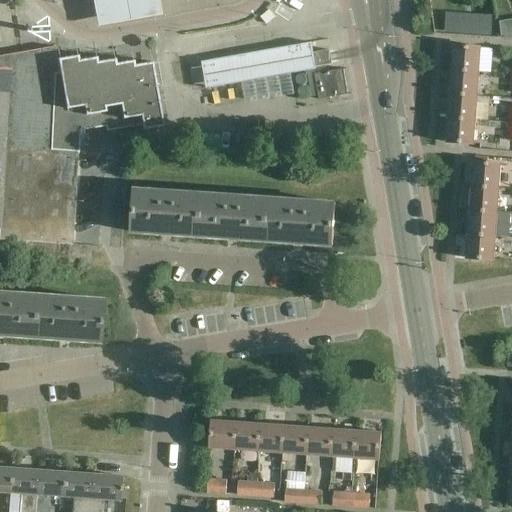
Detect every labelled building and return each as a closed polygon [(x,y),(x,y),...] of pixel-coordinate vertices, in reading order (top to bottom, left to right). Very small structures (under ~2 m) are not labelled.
[(92,0),(94,12),(96,27),(162,15),(162,11),(160,0),(92,0)] [(502,37),(511,34),(511,20),(499,22),(502,37)] [(330,50),(313,53),(312,44),(204,63),(206,79),(208,89),(316,70),(316,67),(332,65),(331,58),(330,50)] [(482,47),(454,45),(453,70),(480,72),(482,47)] [(55,48),(0,57),(0,239),(48,243),(49,231),(72,232),(77,153),(79,154),(80,131),(106,127),(106,132),(142,126),(143,130),(163,127),(152,63),(134,66),(133,61),(116,64),(115,60),(97,63),(96,58),(79,61),(78,56),(57,60),(55,48)] [(479,96),(480,72),(453,70),(451,94),(479,96)] [(346,71),(322,75),(326,99),(350,95),(346,71)] [(244,84),(247,103),(285,97),(282,77),(244,84)] [(477,120),(479,96),(451,94),(449,117),(477,120)] [(475,144),(477,120),(449,117),(447,142),(475,144)] [(474,161),(472,186),(501,188),(502,163),(474,161)] [(499,212),(501,188),(472,186),(471,210),(499,212)] [(137,190),(134,233),(161,235),(172,236),(201,238),(204,195),(137,190)] [(270,199),(204,195),(201,238),(227,239),(237,240),(267,242),(270,199)] [(270,199),(267,242),(292,244),(334,247),(337,203),(270,199)] [(499,212),(471,210),(469,234),(497,236),(509,237),(511,213),(499,213),(499,212)] [(72,244),(72,232),(49,231),(48,243),(72,244)] [(497,236),(469,234),(467,259),(495,261),(497,236)] [(35,295),(0,292),(0,336),(3,337),(32,339),(35,295)] [(35,295),(32,339),(59,340),(69,341),(99,343),(102,300),(35,295)] [(211,449),(236,450),(238,423),(213,421),(211,449)] [(236,450),(260,452),(262,424),(238,423),(236,450)] [(260,452),(284,454),(286,426),(262,424),(260,452)] [(295,455),(308,456),(310,428),(286,426),(284,454),(284,462),(295,463),(295,455)] [(308,456),(332,457),(334,430),(310,428),(308,456)] [(332,457),(356,459),(358,431),(334,430),(332,457)] [(358,431),(356,459),(381,461),(383,433),(358,431)] [(0,492),(9,493),(10,469),(0,467),(0,492)] [(35,511),(38,471),(10,469),(9,493),(20,494),(18,511),(35,511)] [(66,473),(38,471),(35,511),(48,511),(49,504),(43,503),(44,496),(64,497),(66,473)] [(72,511),(91,511),(94,475),(66,473),(64,497),(74,498),(72,511)] [(286,503),(304,504),(305,491),(307,474),(288,473),(286,503)] [(94,475),(91,511),(105,511),(106,500),(121,501),(123,477),(94,475)] [(209,493),(227,494),(228,481),(210,480),(209,493)] [(257,497),(258,484),(240,482),(239,495),(257,497)] [(257,497),(276,498),(276,485),(258,484),(257,497)] [(304,504),(323,506),(324,492),(305,491),(304,504)] [(334,507),(352,508),(353,494),(335,493),(334,507)] [(352,508),(370,509),(371,496),(353,494),(352,508)]
